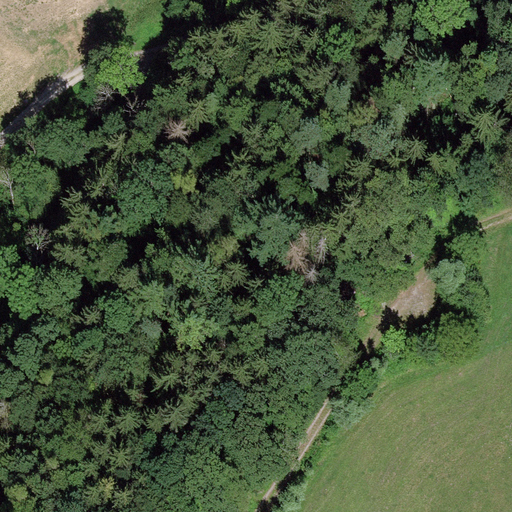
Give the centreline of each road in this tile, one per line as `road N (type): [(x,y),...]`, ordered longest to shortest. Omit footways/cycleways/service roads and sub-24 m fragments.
road 1 (track): [(511,216),(429,255),(254,511)]
road 2 (track): [(0,135),(96,67),(212,42),(279,0)]
